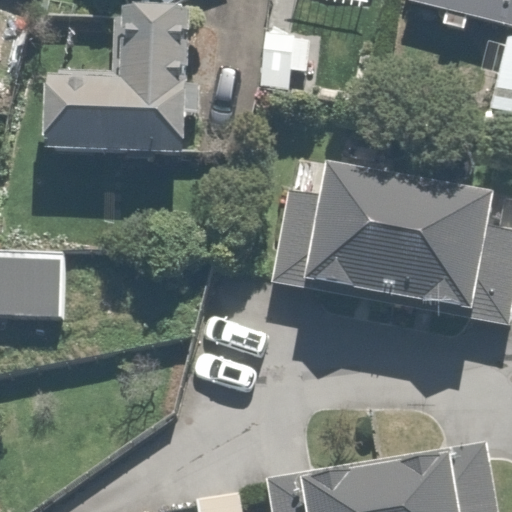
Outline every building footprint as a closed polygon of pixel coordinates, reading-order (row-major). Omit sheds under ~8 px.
[(42,0),(0,0),(0,32),(29,42),(42,0)] [(511,0),(418,0),(414,18),(511,40),(511,0)] [(143,103),(109,103),(110,85),(66,83),(65,111),(63,168),(206,172),(210,35),(144,33),(143,103)] [(511,137),(511,71),(496,133),(511,137)] [(511,229),(511,212),(348,183),(344,208),(302,200),(284,297),(493,335),(511,229)] [(78,261),(0,259),(0,330),(77,332),(78,261)] [(62,511),(18,443),(0,454),(0,511),(62,511)] [(487,511),(479,463),(461,466),(271,500),(273,511),(487,511)]
